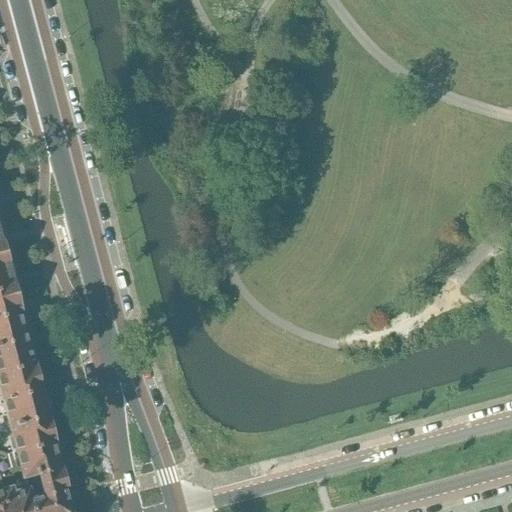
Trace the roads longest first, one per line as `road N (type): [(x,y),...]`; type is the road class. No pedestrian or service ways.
road 1 (tertiary): [(119,386),(18,0)]
road 2 (tertiary): [(511,422),(176,511)]
road 3 (tertiary): [(367,511),(511,472)]
road 4 (tertiary): [(172,511),(149,440),(119,386)]
road 5 (tertiary): [(119,386),(118,439),(135,511)]
